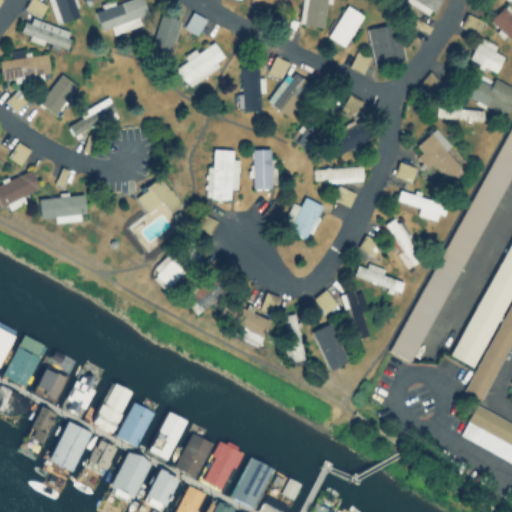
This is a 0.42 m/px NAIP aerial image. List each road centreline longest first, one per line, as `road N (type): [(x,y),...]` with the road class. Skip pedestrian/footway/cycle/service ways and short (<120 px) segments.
road 1 (residential): [(235,242),(273,284),(295,291),(319,277),(343,247),(380,168),(390,98),(460,0)]
road 2 (residential): [(196,0),(390,98)]
road 3 (residential): [(432,425),(438,386),(423,372),(403,375),(393,393),(398,411),(412,424),(432,425)]
road 4 (residential): [(126,155),(107,167),(90,165),(0,115)]
